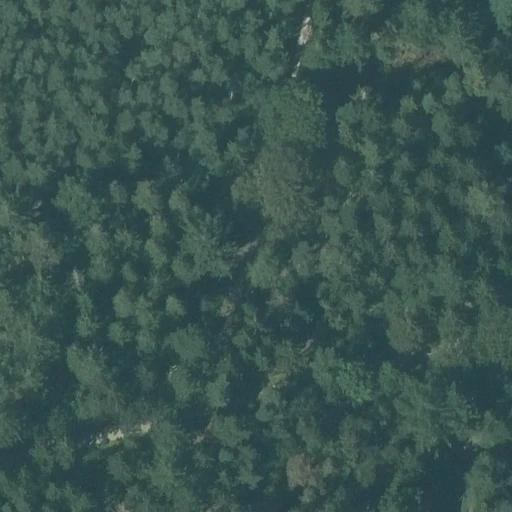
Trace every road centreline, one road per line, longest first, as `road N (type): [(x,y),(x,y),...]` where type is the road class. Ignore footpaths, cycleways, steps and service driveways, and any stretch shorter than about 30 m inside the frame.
road 1 (track): [(0,467),(511,339)]
road 2 (track): [(263,186),(204,416)]
road 3 (track): [(263,186),(308,0)]
